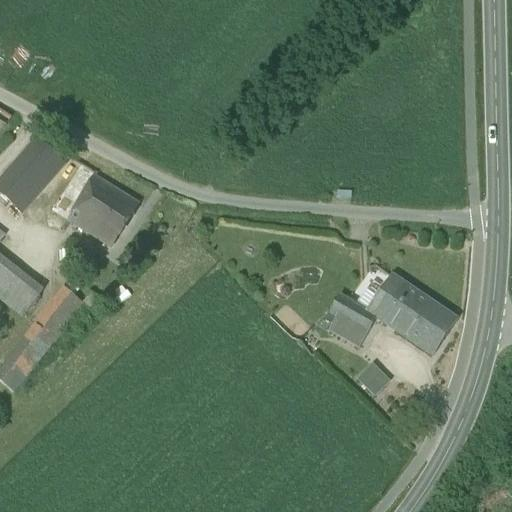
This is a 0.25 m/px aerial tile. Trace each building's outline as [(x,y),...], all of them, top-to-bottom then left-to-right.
[(35,142),(0,182),(0,198),(18,213),(32,202),(65,165),(35,142)] [(94,179),(69,223),(111,249),(138,207),(94,179)] [(337,191),(336,199),(351,200),(351,192),(337,191)] [(0,232),(0,304),(2,302),(25,320),(46,293),(9,262),(21,250),(0,232)] [(252,245),(247,245),(244,248),(245,253),(248,256),(253,256),(256,252),(256,247),(252,245)] [(366,346),(378,317),(403,277),(395,268),(386,280),(377,275),(365,298),(342,284),(332,305),(341,313),(342,332),(366,346)] [(403,277),(378,317),(438,353),(463,313),(403,277)] [(84,307),(62,290),(0,368),(0,384),(13,395),(84,307)] [(371,366),(356,382),(374,400),(389,384),(371,366)]
